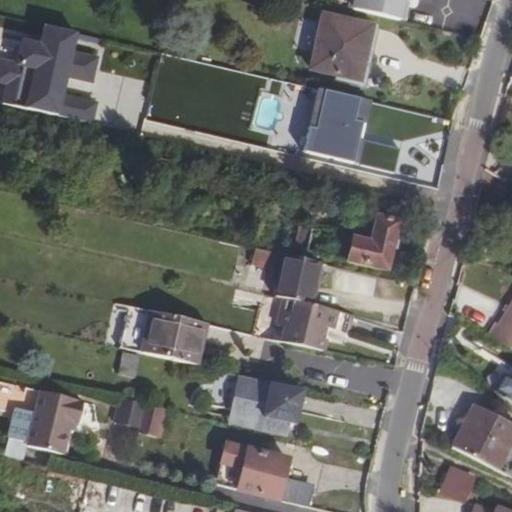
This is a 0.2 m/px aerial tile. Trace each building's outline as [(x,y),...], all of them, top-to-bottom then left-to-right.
[(353,0),(351,12),(398,23),(402,3),(407,4),(407,0),(353,0)] [(372,27),(321,16),(309,71),(359,82),(372,27)] [(96,84),(101,61),(82,57),(87,37),(63,32),(59,51),(34,45),(28,68),(12,64),(7,85),(18,88),(14,108),(102,128),(107,109),(72,101),(77,80),(96,84)] [(303,155),(395,176),(401,154),(358,143),(361,129),(361,127),(355,125),(360,102),(325,93),(316,134),(309,132),(303,155)] [(369,104),(360,102),(355,125),(361,127),(361,129),(363,129),(369,104)] [(264,165),(268,147),(243,142),(239,159),(264,165)] [(387,272),(398,223),(376,218),(370,244),(353,240),(347,263),(387,272)] [(299,228),(295,248),(313,253),(317,232),(299,228)] [(274,271),(278,255),(254,250),(250,266),(274,271)] [(319,265),(283,257),(273,298),(283,300),(309,307),(319,265)] [(309,307),(283,300),(277,327),(287,329),(284,343),(323,352),(325,341),(320,340),(323,329),(341,333),(346,315),(309,307)] [(511,302),(498,325),(497,325),(495,323),(486,338),(511,354),(511,302)] [(129,313),(121,344),(139,349),(147,318),(129,313)] [(195,345),(200,324),(150,313),(140,354),(195,367),(200,346),(195,345)] [(205,326),(200,324),(195,345),(200,346),(205,326)] [(96,347),(93,360),(121,366),(118,376),(132,379),(137,356),(96,347)] [(511,378),(510,382),(502,376),(491,393),(511,405),(511,378)] [(303,392),(240,377),(232,411),(289,424),(289,423),(295,424),(303,392)] [(27,444),(26,448),(62,457),(70,424),(78,425),(83,402),(39,392),(34,415),(27,444)] [(125,426),(138,428),(143,404),(130,402),(125,426)] [(146,406),(144,415),(151,417),(153,408),(146,406)] [(511,443),(511,426),(472,406),(450,449),(497,473),(511,443)] [(34,415),(14,411),(7,439),(27,444),(34,415)] [(229,426),(285,439),(289,424),(232,411),(229,426)] [(3,456),(23,461),(26,448),(6,443),(3,456)] [(287,462),(224,447),(215,485),(236,490),(278,501),(287,462)] [(448,466),(437,494),(464,504),(475,476),(448,466)] [(285,478),(280,500),(308,507),(313,485),(285,478)]
